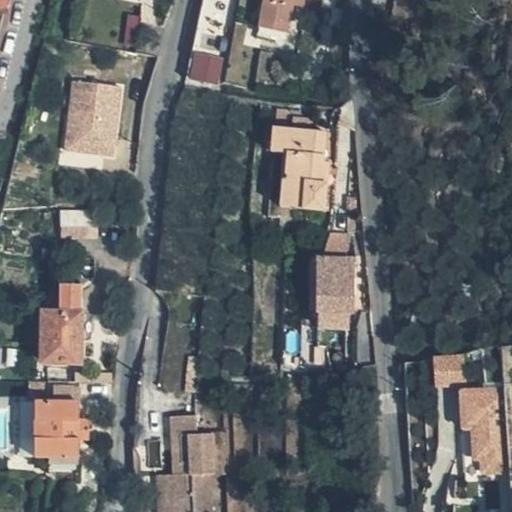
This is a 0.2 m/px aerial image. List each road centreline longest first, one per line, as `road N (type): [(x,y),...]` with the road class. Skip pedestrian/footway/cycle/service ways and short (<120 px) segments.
road 1 (residential): [(112,511),(160,131),(187,0)]
road 2 (residential): [(362,0),(366,110),(411,511)]
